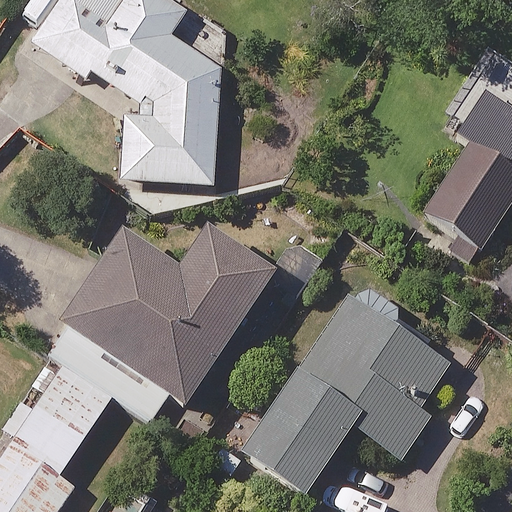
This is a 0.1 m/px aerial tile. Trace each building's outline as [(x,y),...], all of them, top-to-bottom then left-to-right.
[(183,21),(150,0),(63,0),(32,49),(88,89),(93,82),(137,114),(137,122),(121,121),(119,189),(213,196),(218,74),(168,46),(183,21)] [(511,69),(490,55),(440,130),(467,148),(420,219),(478,258),(511,209),(511,210),(511,69)] [(61,372),(111,404),(150,430),(164,407),(182,419),(268,285),(203,243),(176,283),(120,247),(45,362),(61,372)] [(447,371),(341,303),(237,466),(303,508),(348,436),(399,468),(425,427),(416,421),(447,371)] [(111,404),(61,372),(50,389),(0,466),(0,511),(60,511),(73,493),(60,484),(111,404)]
